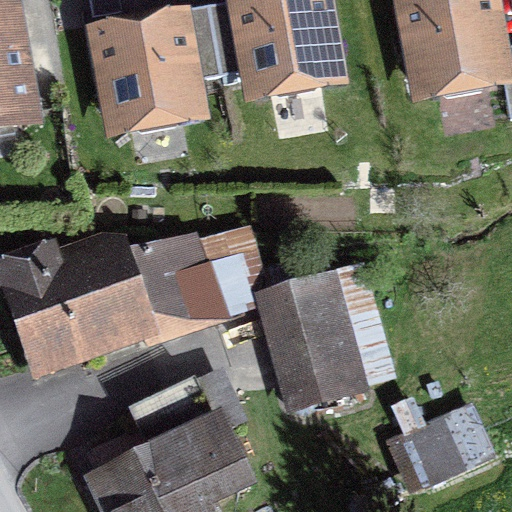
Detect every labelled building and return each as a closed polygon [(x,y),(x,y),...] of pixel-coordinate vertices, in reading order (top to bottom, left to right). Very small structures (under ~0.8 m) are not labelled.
[(326,0),(281,0),(235,9),(255,109),(344,92),(326,0)] [(496,0),(436,0),(405,5),(419,95),(509,80),(496,0)] [(16,18),(0,20),(0,127),(32,122),(16,18)] [(186,25),(98,39),(114,135),(202,121),(186,25)] [(46,258),(7,273),(39,358),(139,322),(148,346),(223,319),(192,233),(55,283),(46,258)] [(342,289),(273,309),(301,407),(371,387),(342,289)] [(474,412),(409,439),(428,485),(493,459),(474,412)] [(227,423),(88,487),(99,511),(223,511),(260,495),(227,423)]
